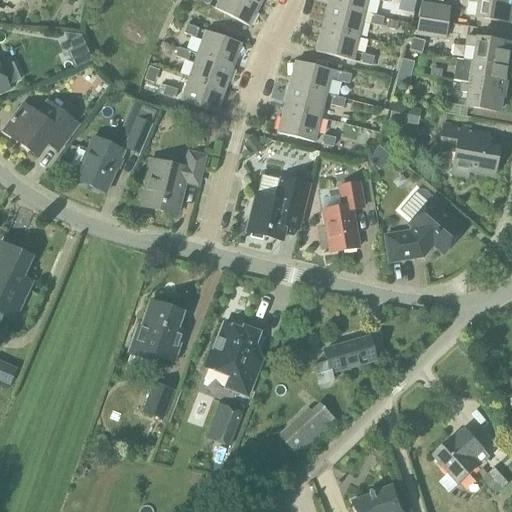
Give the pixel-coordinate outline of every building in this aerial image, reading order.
[(259,6),(248,0),(219,0),(214,10),(248,27),(259,6)] [(328,0),(327,5),(364,14),(367,0),(328,0)] [(511,1),(505,0),(469,0),(469,3),(477,4),(474,19),(508,24),(510,8),(511,8),(511,1)] [(421,4),(418,20),(446,25),(449,9),(421,4)] [(364,14),(327,5),(321,29),(358,38),(364,14)] [(371,16),(369,25),(380,28),(382,19),(371,16)] [(446,25),(418,20),(416,36),(443,40),(446,25)] [(186,26),(183,35),(195,38),(198,30),(186,26)] [(358,38),(321,29),(315,53),(352,62),(358,38)] [(204,32),(196,56),(232,68),(235,59),(243,49),(239,48),(240,45),(204,32)] [(471,62),(505,68),(508,45),(466,38),(462,60),(471,62)] [(412,39),(409,51),(421,54),(424,42),(412,39)] [(62,55),(69,70),(86,62),(79,47),(62,55)] [(178,49),(175,58),(187,62),(190,53),(178,49)] [(361,55),(359,64),(371,67),(373,58),(361,55)] [(196,56),(188,79),(224,92),(232,68),(196,56)] [(398,72),(410,75),(413,63),(401,60),(398,72)] [(471,62),(468,85),(503,90),(504,83),(502,83),(505,68),(471,62)] [(289,86),(325,96),(331,72),(295,63),(294,66),(290,65),(291,77),(289,86)] [(0,94),(8,91),(0,72),(0,94)] [(407,87),(410,75),(398,72),(395,84),(407,87)] [(338,73),(336,82),(348,85),(350,76),(338,73)] [(224,92),(188,79),(180,102),(216,115),(224,92)] [(503,90),(468,85),(464,108),(498,113),(500,97),(502,98),(503,90)] [(289,86),(283,110),(319,120),(325,96),(289,86)] [(165,88),(162,96),(173,100),(176,91),(165,88)] [(332,97),(330,106),(342,109),(344,100),(332,97)] [(37,158),(46,145),(51,139),(61,147),(77,126),(46,103),(37,116),(23,105),(2,132),(37,158)] [(388,120),(402,123),(405,108),(391,105),(388,120)] [(319,120),(283,110),(277,134),(314,143),(319,120)] [(136,120),(124,148),(138,155),(150,126),(136,120)] [(473,145),(476,133),(443,126),(439,149),(455,152),(450,175),(467,179),(468,172),(493,177),(498,149),(473,145)] [(323,137),(320,145),(332,148),(334,139),(323,137)] [(92,139),(74,181),(105,194),(123,152),(92,139)] [(146,182),(140,207),(176,216),(184,183),(197,186),(204,158),(188,154),(184,170),(149,161),(144,181),(146,182)] [(262,237),(281,242),(287,215),(300,218),(308,187),(280,180),(278,187),(282,188),(281,192),(277,191),(275,202),(255,197),(246,233),(251,234),(250,238),(261,241),(262,237)] [(322,212),(329,254),(358,249),(351,211),(362,209),(358,184),(339,188),(342,208),(322,212)] [(409,233),(384,238),(389,263),(422,258),(427,254),(426,252),(432,244),(444,254),(463,232),(447,218),(448,216),(435,204),(433,206),(428,202),(409,224),(413,228),(409,233)] [(0,314),(10,319),(16,307),(19,308),(26,292),(16,287),(30,259),(0,245),(0,246),(0,314)] [(159,302),(158,306),(150,303),(141,328),(138,327),(128,355),(147,362),(149,355),(172,363),(182,333),(176,331),(181,314),(169,309),(170,306),(159,302)] [(245,369),(258,335),(242,328),(241,332),(223,325),(212,353),(209,352),(203,368),(229,378),(224,389),(247,398),(256,374),(245,369)] [(329,374),(330,373),(343,369),(344,370),(374,361),(368,338),(337,346),(337,347),(323,351),(327,364),(312,368),(314,378),(329,374)] [(16,370),(0,363),(0,382),(8,387),(16,370)] [(143,413),(161,420),(172,392),(154,385),(143,413)] [(277,438),(297,459),(336,423),(318,405),(310,413),(307,410),(277,438)] [(228,449),(241,414),(223,407),(210,443),(228,449)] [(438,483),(449,494),(490,457),(464,428),(433,456),(448,474),(438,483)] [(246,460),(235,454),(227,469),(237,475),(246,460)] [(511,476),(501,464),(483,480),(496,495),(511,481),(511,476)] [(374,493),(368,495),(367,495),(368,497),(351,503),(354,511),(400,511),(392,488),(375,494),(375,492),(374,493)]
